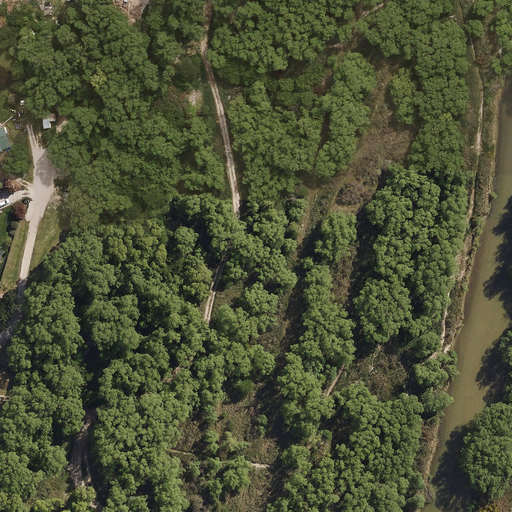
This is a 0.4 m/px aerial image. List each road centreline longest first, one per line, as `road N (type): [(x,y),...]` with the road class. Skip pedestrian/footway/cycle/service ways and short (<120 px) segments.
road 1 (track): [(79,405),(104,405),(174,380),(202,331),(237,205),(203,57),(209,0)]
road 2 (track): [(0,338),(12,327),(38,192),(28,82),(62,29),(70,0)]
road 3 (track): [(0,397),(79,405),(87,418),(86,469),(103,511)]
